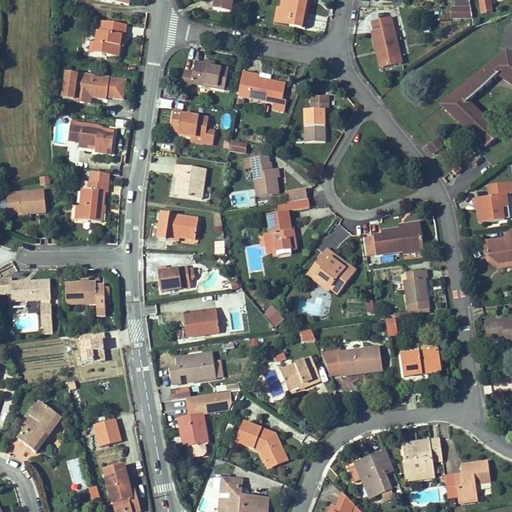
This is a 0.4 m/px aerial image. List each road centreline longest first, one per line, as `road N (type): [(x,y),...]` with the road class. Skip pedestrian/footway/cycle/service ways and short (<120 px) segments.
road 1 (residential): [(128,252),(170,511)]
road 2 (residential): [(439,189),(469,419)]
road 3 (residential): [(161,26),(128,252)]
road 4 (residential): [(370,104),(327,175),(334,206),(364,217),(439,189)]
road 5 (residential): [(294,511),(321,455),(358,424),(435,410),(469,419)]
road 6 (residential): [(161,26),(331,56)]
